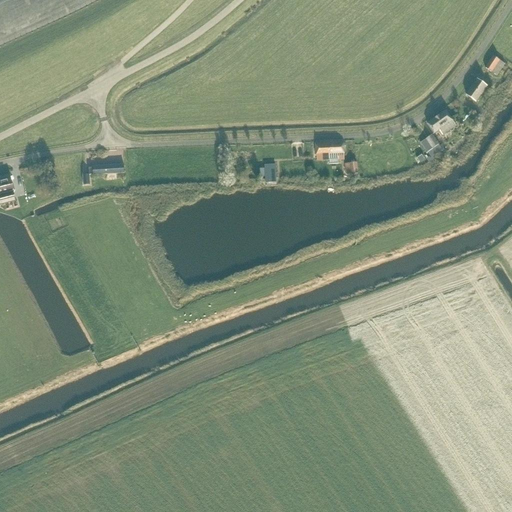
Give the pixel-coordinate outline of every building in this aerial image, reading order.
[(497,76),(505,64),(493,56),(485,68),(497,76)] [(476,102),(487,87),(477,80),(466,95),(476,102)] [(427,124),(434,134),(439,131),(442,136),(456,127),(445,111),(427,124)] [(432,135),(426,139),(420,143),(427,153),(433,149),(436,154),(442,150),(439,146),(440,146),(432,135)] [(343,143),(343,141),(343,140),(315,142),(316,155),(320,155),(320,158),(344,157),(344,154),(343,143)] [(357,163),(345,165),(346,175),(358,173),(357,163)] [(124,173),(124,165),(93,167),(93,175),(124,173)] [(265,168),(259,169),(259,178),(265,178),(265,184),(277,183),(276,165),(264,166),(265,168)] [(10,175),(0,177),(0,205),(16,201),(13,191),(14,191),(10,175)]
